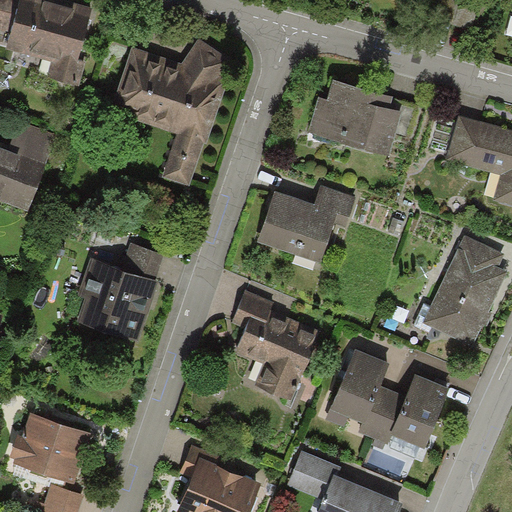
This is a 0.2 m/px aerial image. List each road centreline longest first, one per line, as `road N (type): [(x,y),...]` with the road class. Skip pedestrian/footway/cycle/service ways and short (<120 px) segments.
road 1 (residential): [(287,32),(122,511)]
road 2 (residential): [(511,93),(287,32)]
road 3 (residential): [(511,366),(446,511)]
